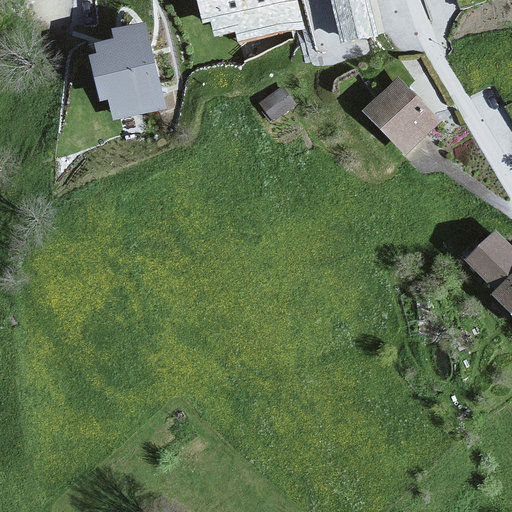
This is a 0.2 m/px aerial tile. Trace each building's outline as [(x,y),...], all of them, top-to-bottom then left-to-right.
[(204,0),(208,17),(215,15),(219,31),(240,26),(243,38),(303,24),(297,0),(204,0)] [(374,0),(335,0),(345,41),(382,32),(374,0)] [(104,52),(93,54),(103,99),(111,97),(115,116),(163,105),(145,23),(120,29),(122,40),(102,44),(104,52)] [(405,159),(440,125),(399,82),(363,117),(405,159)] [(284,86),(260,103),(272,120),(296,104),(284,86)] [(511,313),(511,248),(497,233),(465,265),(511,313)]
